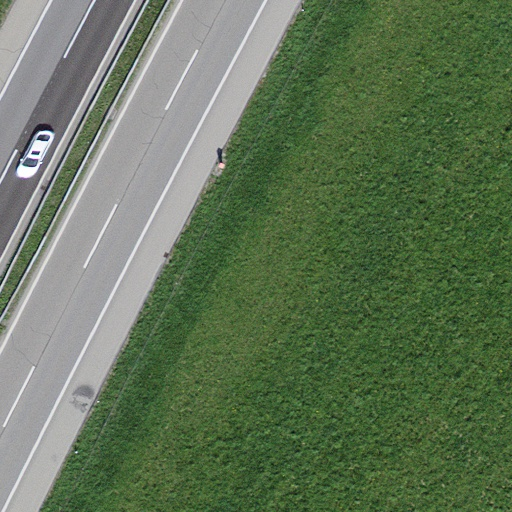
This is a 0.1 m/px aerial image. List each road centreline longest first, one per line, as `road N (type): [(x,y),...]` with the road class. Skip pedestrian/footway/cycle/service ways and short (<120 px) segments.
road 1 (motorway): [(0,434),(223,0)]
road 2 (motorway): [(94,0),(0,181)]
